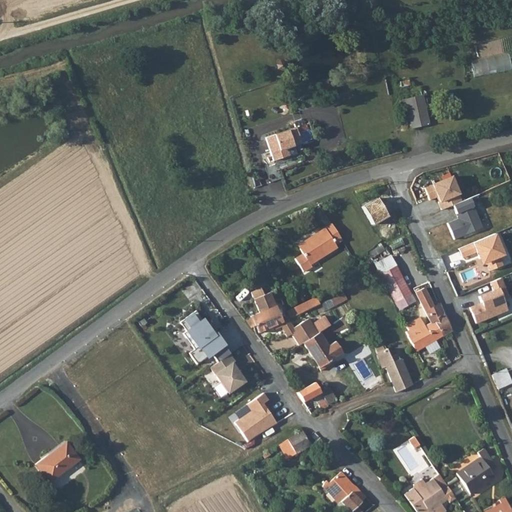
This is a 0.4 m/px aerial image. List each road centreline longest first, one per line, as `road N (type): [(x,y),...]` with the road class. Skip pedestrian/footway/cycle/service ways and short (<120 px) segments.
road 1 (residential): [(189,259),(304,419),(389,511)]
road 2 (residential): [(392,169),(511,457)]
road 3 (residential): [(0,400),(189,259)]
road 4 (residential): [(189,259),(294,200),(392,169)]
road 5 (track): [(0,38),(140,0)]
road 6 (residential): [(392,169),(511,138)]
